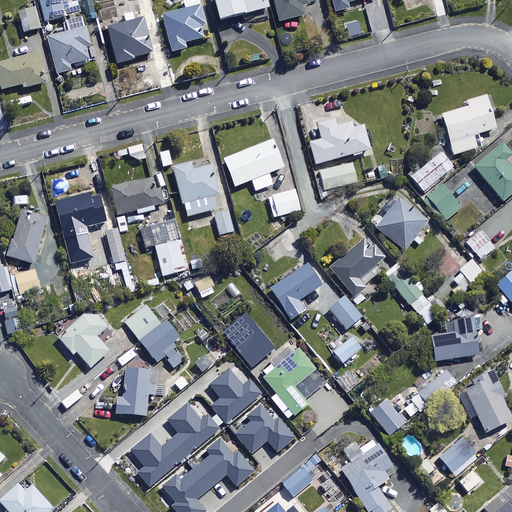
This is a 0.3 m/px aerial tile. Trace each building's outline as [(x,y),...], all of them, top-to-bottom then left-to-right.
[(39,0),(46,24),(65,19),(59,0),(39,0)] [(268,13),(264,0),(216,0),(214,1),(221,26),(268,13)] [(303,9),(310,8),(308,0),(272,0),(278,25),(305,19),(303,9)] [(330,0),(333,15),(349,12),(348,6),(374,0),(330,0)] [(93,1),(83,3),(87,24),(98,22),(93,1)] [(205,27),(200,8),(163,17),(172,55),(186,52),(185,46),(204,41),(201,28),(205,27)] [(40,31),(35,11),(19,15),(24,35),(40,31)] [(108,30),(118,67),(136,63),(135,60),(153,56),(143,21),(108,30)] [(91,48),(86,30),(48,41),(58,77),(71,73),(70,68),(88,63),(85,50),(91,48)] [(46,86),(39,57),(0,65),(0,85),(2,93),(23,88),(24,91),(46,86)] [(496,132),(486,99),(467,104),(469,110),(442,117),(454,157),(481,149),(478,137),(496,132)] [(336,129),(335,122),(318,127),(322,142),(310,145),(316,168),(370,153),(364,129),(353,131),(351,125),(336,129)] [(284,171),(273,143),(224,162),(235,190),(252,184),(255,193),(273,186),(269,177),(284,171)] [(128,149),(130,158),(144,155),(142,146),(128,149)] [(511,159),(511,157),(503,147),(474,170),(502,204),(511,196),(511,171),(506,164),(511,159)] [(172,168),(169,154),(160,156),(163,170),(172,168)] [(454,169),(441,154),(410,179),(423,194),(454,169)] [(194,173),(192,165),(173,171),(188,220),(218,211),(214,198),(221,196),(212,167),(194,173)] [(356,185),(352,165),(316,173),(320,193),(356,185)] [(134,215),(138,214),(139,217),(155,213),(154,210),(164,207),(156,177),(110,189),(121,233),(137,229),(134,215)] [(461,209),(442,187),(423,204),(442,226),(461,209)] [(300,213),(295,193),(268,200),(274,220),(300,213)] [(82,231),(83,236),(94,233),(93,228),(107,225),(100,194),(55,205),(63,236),(82,231)] [(433,229),(393,196),(370,225),(404,254),(414,242),(419,246),(433,229)] [(233,234),(227,213),(214,217),(221,238),(233,234)] [(48,221),(22,214),(9,260),(35,267),(48,221)] [(180,241),(175,223),(164,226),(161,215),(150,219),(158,248),(152,250),(160,280),(189,271),(185,256),(181,257),(177,242),(180,241)] [(128,295),(134,293),(117,232),(105,235),(115,272),(121,270),(128,295)] [(494,251),(479,232),(465,244),(480,262),(494,251)] [(253,236),(252,236),(250,236),(249,237),(247,237),(246,238),(245,240),(244,241),(244,242),(243,244),(243,245),(244,247),(244,248),(245,250),(246,251),(247,252),(248,253),(250,253),(251,254),(253,254),(255,253),(256,253),(257,252),(259,251),(260,250),(260,248),(261,247),(261,245),(261,244),(261,242),(260,241),(260,240),(259,238),(257,237),(256,237),(255,236),(253,236)] [(329,270),(358,306),(365,300),(361,295),(367,289),(361,281),(384,262),(366,240),(329,270)] [(197,254),(189,256),(193,272),(200,270),(197,254)] [(483,276),(470,262),(459,272),(472,286),(483,276)] [(322,288),(308,267),(270,291),(291,323),(305,314),(298,303),(322,288)] [(0,295),(9,293),(2,269),(0,269),(0,295)] [(40,292),(35,272),(14,278),(19,298),(40,292)] [(511,274),(497,286),(511,305),(511,274)] [(440,318),(404,276),(393,286),(428,327),(440,318)] [(459,276),(453,281),(459,288),(453,294),(458,299),(470,288),(459,276)] [(214,288),(210,277),(195,284),(199,295),(214,288)] [(159,279),(145,284),(147,291),(161,287),(159,279)] [(234,303),(227,291),(212,299),(219,312),(234,303)] [(362,320),(345,298),(329,311),(346,332),(362,320)] [(161,326),(145,306),(124,322),(156,364),(165,357),(174,369),(184,362),(173,348),(181,342),(165,323),(161,326)] [(107,330),(92,312),(60,340),(74,357),(77,354),(91,370),(109,354),(96,339),(107,330)] [(247,312),(223,331),(252,367),(276,347),(247,312)] [(23,334),(20,321),(5,324),(8,337),(23,334)] [(478,357),(472,321),(451,325),(453,335),(431,339),(435,365),(478,357)] [(339,337),(331,326),(319,335),(327,346),(339,337)] [(361,352),(352,340),(333,355),(342,366),(361,352)] [(325,383),(299,351),(273,371),(270,367),(260,376),(276,396),(271,400),(289,423),(308,407),(303,400),(325,383)] [(116,362),(122,370),(135,359),(129,352),(116,362)] [(216,362),(210,354),(195,367),(201,374),(216,362)] [(262,395),(250,381),(243,387),(229,370),(209,387),(220,400),(211,408),(226,425),(262,395)] [(116,416),(147,419),(148,398),(164,399),(165,389),(149,388),(150,374),(126,372),(124,400),(118,399),(116,416)] [(493,374),(463,387),(465,391),(457,395),(469,422),(477,419),(484,436),(511,423),(501,399),(503,398),(493,374)] [(83,399),(77,391),(61,404),(67,411),(83,399)] [(428,408),(419,397),(412,403),(421,414),(428,408)] [(404,425),(387,403),(372,415),(389,438),(404,425)] [(149,435),(130,451),(144,468),(137,474),(150,489),(220,430),(208,415),(200,421),(186,405),(167,421),(178,435),(161,449),(149,435)] [(274,422),(260,405),(246,418),(250,423),(235,436),(252,456),(267,443),(277,455),(295,439),(278,419),(274,422)] [(234,456),(220,439),(206,451),(210,456),(180,481),(176,476),(161,488),(175,504),(172,508),(175,511),(205,511),(196,501),(226,476),(236,488),(254,473),(237,453),(234,456)] [(396,477),(373,441),(359,450),(364,458),(341,473),(366,511),(390,511),(391,511),(377,489),(396,477)] [(461,441),(439,457),(453,479),(476,463),(461,441)] [(511,456),(506,455),(503,469),(511,470),(511,477),(508,482),(511,483),(511,456)] [(435,470),(426,460),(411,472),(420,482),(435,470)] [(313,482),(301,468),(281,485),(294,499),(313,482)] [(25,493),(18,486),(0,503),(8,511),(53,511),(54,511),(31,487),(25,493)] [(511,511),(511,492),(509,489),(483,511),(484,511),(511,511)] [(286,511),(278,502),(266,511),(286,511)]
